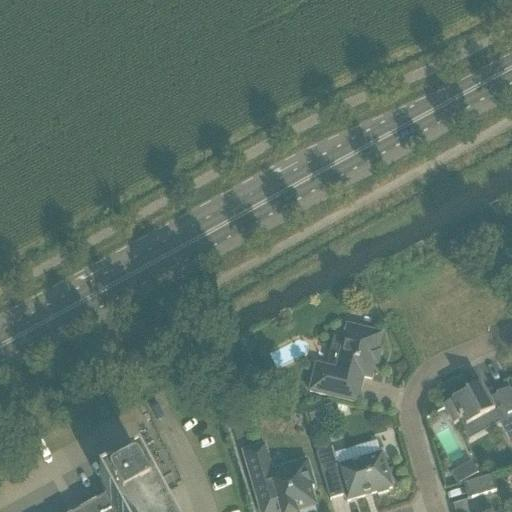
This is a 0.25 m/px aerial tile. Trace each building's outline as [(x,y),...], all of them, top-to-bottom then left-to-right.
[(310,394),(357,406),(363,380),(371,382),(375,365),(378,366),(381,353),(378,352),(382,336),(347,327),(336,372),(316,367),(310,394)] [(234,359),(228,371),(243,378),(248,366),(234,359)] [(498,422),(511,446),(511,445),(511,396),(509,390),(488,402),(483,391),(471,397),(470,396),(464,399),(463,396),(443,407),(454,426),(462,421),(466,429),(496,412),(501,421),(498,422)] [(322,406),(306,411),(310,425),(327,420),(322,406)] [(243,428),(233,431),(236,441),(246,438),(243,428)] [(264,448),(244,454),(261,511),(303,511),(315,508),(310,491),(314,489),(306,462),(271,472),(264,448)] [(345,496),(347,503),(377,495),(378,497),(389,494),(388,491),(392,490),(391,486),(393,485),(391,478),(388,479),(382,457),(363,462),(339,469),(333,450),(316,454),(330,502),(332,502),(331,500),(345,496)] [(167,511),(141,464),(116,479),(110,482),(101,486),(107,497),(83,510),(83,511),(167,511)] [(471,464),(450,476),(457,487),(477,476),(471,464)] [(467,485),(471,500),(497,493),(492,477),(467,485)] [(467,511),(465,503),(451,507),(452,511),(467,511)]
